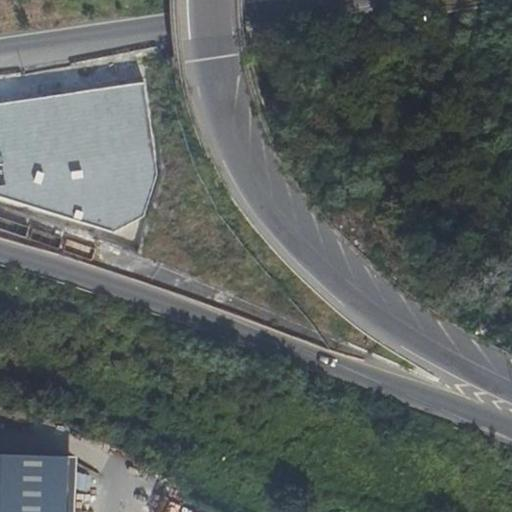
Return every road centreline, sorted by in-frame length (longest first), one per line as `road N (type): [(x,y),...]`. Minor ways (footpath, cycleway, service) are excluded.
road 1 (motorway): [(0,224),(82,248),(511,431)]
road 2 (motorway): [(206,0),(205,49),(220,119),(271,217),(342,295),(458,372),(511,396)]
road 3 (primary): [(0,52),(340,0)]
